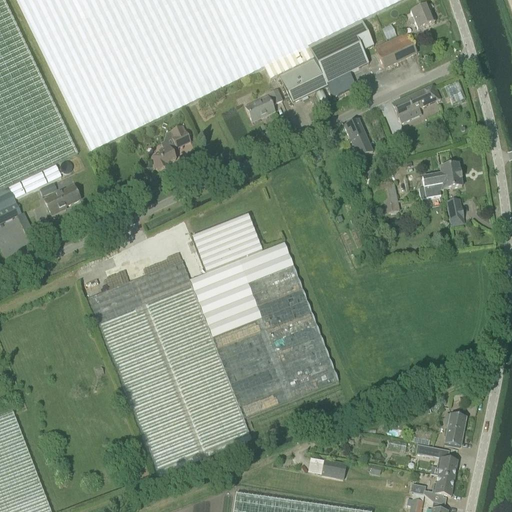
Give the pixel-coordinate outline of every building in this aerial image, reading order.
[(0,0),(0,226),(21,216),(14,201),(61,179),(55,166),(77,155),(1,0),(0,0)] [(15,0),(91,155),(264,70),(270,82),(279,78),(292,106),(327,89),(326,87),(349,75),(368,66),(362,53),(373,48),(361,24),(308,51),(307,49),(407,0),(15,0)] [(412,19),(408,21),(410,26),(415,24),(418,31),(434,24),(427,7),(410,14),(412,19)] [(384,41),(395,37),(391,25),(380,29),(384,41)] [(374,51),(384,71),(416,55),(407,35),(374,51)] [(349,75),(326,87),(327,89),(332,99),(356,88),(351,77),(349,75)] [(434,87),(391,107),(395,116),(397,120),(398,120),(401,126),(421,117),(419,111),(432,105),(441,101),(435,88),(434,87)] [(268,96),(273,107),(281,103),(277,92),(268,96)] [(245,110),(252,125),(274,114),(267,100),(245,110)] [(358,122),(344,128),(359,161),(372,154),(358,122)] [(169,135),(176,151),(190,144),(185,133),(184,133),(181,129),(169,135)] [(151,160),(157,174),(166,170),(164,167),(176,162),(169,148),(158,153),(160,156),(151,160)] [(443,186),(444,192),(462,189),(457,167),(439,170),(441,177),(443,186)] [(379,170),(367,175),(370,181),(381,176),(379,170)] [(419,191),(421,202),(441,198),(440,193),(444,192),(443,186),(441,177),(422,181),(424,190),(419,191)] [(39,193),(42,199),(56,192),(54,186),(39,193)] [(373,191),(378,217),(399,213),(393,186),(380,189),(380,190),(373,191)] [(44,203),(51,218),(66,211),(65,209),(80,202),(74,189),(44,203)] [(446,204),(450,229),(464,227),(463,221),(464,221),(462,209),(461,209),(459,202),(446,204)] [(115,290),(87,301),(157,480),(252,442),(243,421),(337,384),(282,245),(262,253),(247,217),(191,239),(206,276),(189,282),(182,263),(156,274),(115,290)] [(26,322),(43,315),(39,304),(21,311),(26,322)] [(101,368),(95,370),(98,378),(103,376),(101,368)] [(0,511),(50,511),(12,412),(0,416),(0,511)] [(448,424),(444,446),(450,447),(460,449),(465,419),(455,418),(449,417),(448,424)] [(413,444),(428,447),(430,435),(415,432),(413,444)] [(388,443),(387,449),(399,451),(399,453),(405,454),(406,446),(388,443)] [(415,456),(432,459),(434,451),(417,448),(415,456)] [(438,464),(436,471),(438,471),(437,478),(454,481),(457,464),(447,462),(440,461),(439,464),(438,464)] [(321,478),(343,483),(346,467),(324,462),(321,478)] [(371,467),(369,475),(379,477),(381,469),(371,467)] [(423,493),(423,496),(433,505),(435,505),(445,507),(446,500),(443,500),(443,498),(450,499),(454,481),(437,478),(435,485),(434,485),(433,491),(434,491),(434,495),(432,495),(423,493)] [(410,511),(421,511),(424,497),(413,495),(412,502),(407,501),(406,508),(411,509),(410,511)] [(346,511),(236,496),(233,511),(346,511)]
